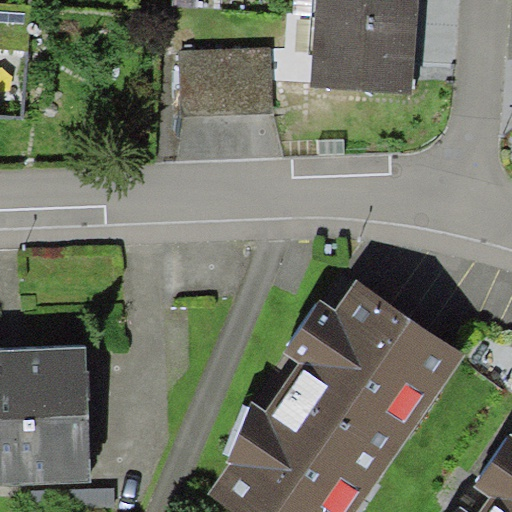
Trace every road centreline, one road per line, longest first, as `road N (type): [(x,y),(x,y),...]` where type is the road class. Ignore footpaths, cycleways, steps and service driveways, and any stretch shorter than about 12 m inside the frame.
road 1 (residential): [(465,195),(298,185),(0,201)]
road 2 (residential): [(480,0),(465,195)]
